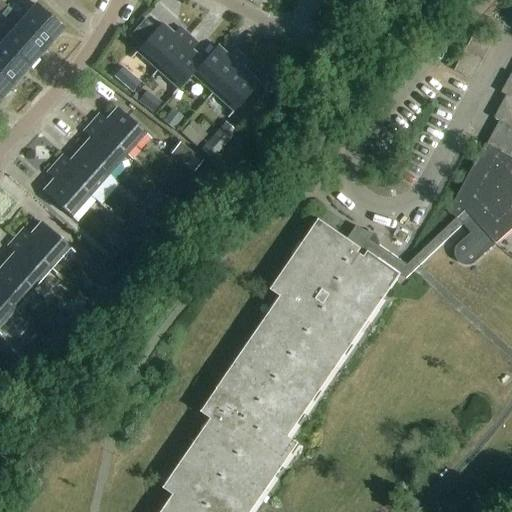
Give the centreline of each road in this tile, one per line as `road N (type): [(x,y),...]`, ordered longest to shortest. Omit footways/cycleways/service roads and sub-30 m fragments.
road 1 (residential): [(469,0),(350,141),(354,195),(391,212),(417,192),(506,42)]
road 2 (residential): [(0,153),(93,49),(121,0)]
